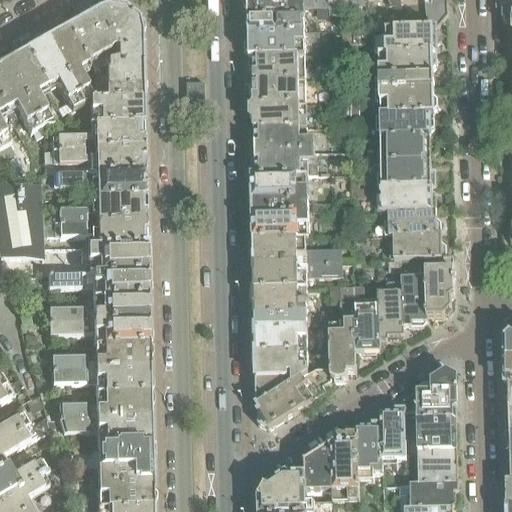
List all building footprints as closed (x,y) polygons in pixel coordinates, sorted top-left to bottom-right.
[(306,36),(305,15),(329,15),(329,8),(327,0),(276,0),(248,3),(248,27),(275,26),(275,38),(306,36)] [(276,0),(327,0),(329,8),(340,7),(339,0),(248,0),(248,3),(276,0)] [(364,0),(339,0),(340,7),(341,13),(366,10),(364,0)] [(400,0),(389,0),(390,10),(402,9),(400,0)] [(448,9),(447,0),(431,0),(431,9),(426,9),(429,34),(436,34),(448,21),(447,9),(448,9)] [(511,13),(511,0),(495,0),(496,14),(502,14),(511,13)] [(113,54),(107,44),(129,20),(123,15),(120,14),(109,13),(107,13),(96,18),(65,35),(85,69),(113,54)] [(511,13),(502,14),(503,25),(502,25),(508,30),(508,29),(511,29),(511,13)] [(141,95),(140,51),(140,40),(137,28),(136,27),(129,20),(107,44),(113,54),(85,69),(87,71),(77,76),(94,105),(106,105),(106,104),(114,104),(114,95),(141,95)] [(331,48),(330,40),(329,40),(329,35),(306,36),(275,38),(275,26),(248,27),(249,63),(306,62),(306,49),(331,48)] [(437,50),(441,47),(441,38),(436,34),(429,34),(385,35),(385,60),(437,59),(437,50)] [(87,71),(85,69),(65,35),(25,57),(45,94),(56,88),(71,116),(89,106),(94,105),(77,76),(87,71)] [(36,99),(45,94),(25,57),(0,71),(0,107),(5,116),(14,111),(30,139),(44,131),(51,131),(53,130),(36,99)] [(435,95),(433,75),(437,72),(437,59),(385,60),(378,60),(379,85),(407,84),(408,96),(435,95)] [(307,86),(306,62),(249,63),(250,76),(254,79),(254,87),(307,86)] [(359,84),(359,74),(350,73),(350,84),(359,84)] [(434,104),(434,96),(435,96),(435,95),(408,96),(407,84),(379,85),(379,122),(434,120),(438,116),(438,108),(434,104)] [(308,110),(307,88),(307,86),(254,87),(250,90),(250,100),(254,103),(254,111),(308,110)] [(206,111),(205,88),(187,88),(187,111),(206,111)] [(142,128),(141,95),(114,95),(114,104),(106,104),(106,105),(94,105),(89,106),(90,129),(142,128)] [(10,150),(0,130),(0,119),(5,116),(0,107),(0,155),(5,163),(14,158),(10,150)] [(308,134),(308,111),(308,110),(254,111),(250,114),(251,124),(255,127),(255,135),(308,134)] [(435,133),(434,120),(379,122),(380,143),(431,142),(431,136),(435,133)] [(143,145),(143,129),(142,129),(142,128),(90,129),(90,141),(52,143),(52,157),(86,156),(86,148),(93,148),(93,155),(143,154),(143,145)] [(319,147),(319,134),(308,134),(255,135),(251,135),(251,159),(314,159),(313,148),(313,147),(319,147)] [(435,157),(435,148),(431,144),(431,142),(380,143),(380,169),(431,167),(431,160),(435,157)] [(144,178),(143,163),(143,154),(93,155),(93,163),(86,163),(86,156),(52,157),(53,169),(89,169),(89,179),(144,178)] [(309,181),(309,170),(314,170),(314,159),(251,159),(252,183),(309,181)] [(436,192),(436,176),(432,176),(431,167),(380,169),(374,169),(374,179),(381,179),(381,193),(436,192)] [(144,202),(144,188),(143,179),(144,179),(144,178),(89,179),(53,180),(53,193),(90,193),(90,204),(144,202)] [(310,208),(309,181),(252,183),(253,222),(282,221),(281,208),(310,208)] [(44,266),(42,230),(40,190),(0,190),(0,261),(1,264),(44,266)] [(437,216),(436,203),(432,200),(432,193),(436,193),(436,192),(381,193),(382,218),(389,218),(389,217),(437,216)] [(145,219),(144,202),(90,204),(90,215),(48,215),(48,230),(88,228),(87,221),(94,220),(95,228),(145,227),(144,219),(145,219)] [(311,246),(310,208),(281,208),(282,221),(253,222),(254,247),(308,246),(311,246)] [(336,217),(336,212),(336,208),(323,209),(313,208),(313,216),(315,218),(336,217)] [(442,240),(441,228),(437,224),(437,216),(389,217),(389,218),(390,241),(394,241),(442,240)] [(353,242),(352,224),(343,224),(344,243),(353,242)] [(146,252),(145,237),(145,227),(95,228),(95,235),(88,235),(88,228),(48,230),(45,230),(45,245),(91,242),(91,253),(146,252)] [(447,263),(446,252),(442,248),(442,240),(394,241),(394,264),(425,264),(447,263)] [(342,265),(342,254),(308,255),(308,246),(254,247),(254,272),(298,271),(298,264),(305,264),(305,270),(342,269),(354,269),(354,264),(342,265)] [(146,278),(146,252),(91,253),(81,253),(82,279),(146,278)] [(366,265),(366,256),(354,256),(355,266),(366,265)] [(454,263),(447,263),(425,264),(426,280),(428,324),(444,324),(452,315),(451,304),(455,302),(454,263)] [(400,276),(400,266),(388,266),(389,276),(400,276)] [(410,275),(410,267),(400,267),(401,276),(410,275)] [(343,283),(342,269),(305,270),(305,279),(298,279),(298,271),(254,272),(255,296),(308,295),(309,295),(309,284),(343,283)] [(147,303),(146,280),(146,278),(82,279),(47,281),(48,295),(92,294),(93,304),(147,303)] [(428,328),(428,324),(426,280),(403,281),(403,289),(404,333),(424,332),(428,328)] [(404,333),(403,289),(388,290),(388,298),(378,299),(378,302),(380,347),(400,347),(404,342),(404,333)] [(380,357),(380,347),(378,302),(364,303),(364,292),(354,293),(355,322),(355,330),(356,362),(377,361),(380,357)] [(23,304),(23,293),(13,293),(13,304),(23,304)] [(356,362),(355,330),(348,330),(348,322),(355,322),(354,293),(341,293),(342,330),(330,330),(331,377),(332,388),(332,385),(335,387),(339,388),(344,387),(348,385),(348,379),(357,379),(356,362)] [(309,319),(308,295),(255,296),(255,321),(309,319)] [(147,327),(147,303),(93,304),(93,314),(48,315),(48,329),(81,329),(92,329),(147,327)] [(31,330),(30,306),(15,307),(22,329),(20,329),(20,332),(31,330)] [(309,356),(309,330),(329,330),(329,319),(309,319),(255,321),(256,357),(309,356)] [(148,351),(147,327),(92,329),(92,337),(81,337),(81,329),(48,329),(49,342),(93,342),(94,353),(148,351)] [(148,375),(148,351),(94,353),(94,363),(51,363),(52,377),(148,375)] [(286,394),(285,383),(289,383),(289,378),(293,378),(294,389),(301,385),(310,380),(309,356),(256,357),(257,412),(282,396),(286,394)] [(36,368),(35,359),(28,360),(29,369),(36,368)] [(149,398),(148,375),(52,377),(53,390),(95,389),(95,399),(149,398)] [(327,398),(324,393),(332,388),(331,377),(316,377),(317,386),(306,392),(301,385),(294,389),(286,394),(282,396),(296,418),(327,398)] [(0,409),(15,401),(1,378),(0,378),(0,409)] [(458,426),(457,384),(447,379),(432,388),(432,392),(425,392),(417,398),(404,406),(405,416),(389,416),(381,421),(381,430),(382,465),(405,465),(404,417),(418,417),(418,427),(457,426),(458,426)] [(25,396),(19,385),(19,384),(12,388),(18,400),(25,396)] [(296,418),(282,396),(257,412),(261,418),(259,419),(259,420),(259,430),(268,435),(269,435),(296,418)] [(149,423),(149,398),(95,399),(96,411),(58,412),(58,425),(149,423)] [(42,412),(38,402),(26,407),(31,418),(42,412)] [(0,465),(49,436),(46,426),(42,412),(26,422),(25,420),(0,434),(0,477),(6,474),(0,465)] [(150,449),(150,432),(149,423),(58,425),(46,426),(49,436),(54,435),(59,429),(63,440),(97,439),(97,450),(150,449)] [(458,457),(457,426),(418,427),(419,458),(458,457)] [(382,465),(381,430),(365,430),(356,436),(358,438),(357,441),(358,487),(373,486),(373,480),(382,480),(382,465)] [(359,511),(358,487),(357,441),(349,441),(331,452),(332,499),(332,508),(334,511),(359,511)] [(151,489),(150,449),(97,450),(97,475),(122,474),(122,489),(151,489)] [(332,499),(331,452),(304,470),(305,499),(332,499)] [(459,490),(458,457),(419,458),(420,490),(459,490)] [(47,490),(54,485),(61,481),(57,473),(59,471),(56,461),(43,469),(41,466),(11,483),(6,474),(0,477),(0,511),(28,511),(25,506),(48,492),(47,490)] [(305,499),(304,470),(266,494),(265,494),(259,505),(260,505),(259,511),(334,511),(332,508),(305,509),(305,499)] [(85,482),(84,472),(63,474),(64,484),(85,482)] [(151,511),(151,489),(122,489),(122,474),(97,475),(98,511),(151,511)] [(457,511),(459,510),(459,490),(420,490),(400,491),(400,511),(457,511)] [(384,511),(385,503),(377,503),(376,511),(384,511)]
